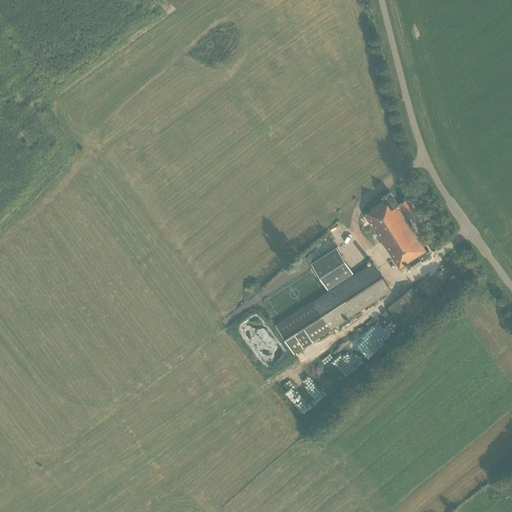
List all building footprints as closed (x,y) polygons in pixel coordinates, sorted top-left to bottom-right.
[(467,168),(455,175),(472,203),(480,198),(468,176),(470,174),(467,168)] [(403,206),(410,217),(418,212),(409,198),(406,199),(405,198),(402,199),(404,201),(398,205),(390,192),(382,198),(384,201),(371,209),(372,210),(364,215),(399,269),(409,262),(413,269),(422,263),(422,262),(427,258),(429,260),(431,259),(426,252),(426,251),(399,209),(403,206)] [(342,237),(346,248),(354,245),(350,234),(342,237)] [(431,251),(440,261),(456,245),(447,236),(431,251)] [(354,272),(337,246),(312,263),(328,288),(354,272)] [(391,290),(373,263),(276,325),(294,354),(391,290)] [(478,283),(465,294),(473,302),(485,290),(478,283)] [(412,319),(428,306),(412,287),(387,308),(403,327),(412,319)] [(277,402),(270,408),(284,426),(291,420),(277,402)] [(483,504),(488,508),(496,498),(491,494),(483,504)]
